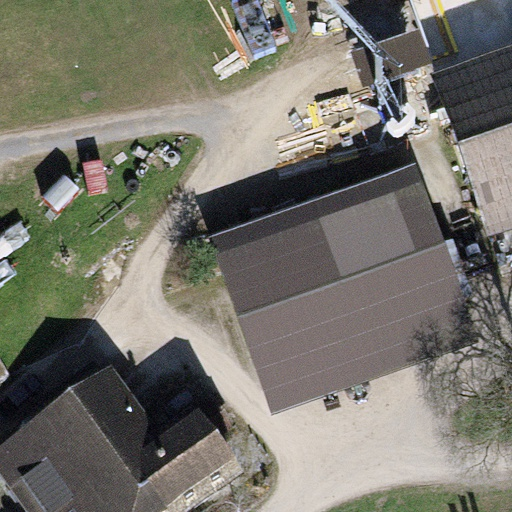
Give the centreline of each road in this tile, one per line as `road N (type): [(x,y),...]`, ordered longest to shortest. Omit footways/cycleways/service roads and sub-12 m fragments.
road 1 (track): [(0,416),(105,337),(275,88),(361,45),(489,0)]
road 2 (track): [(349,475),(511,345)]
road 3 (track): [(511,459),(349,475)]
